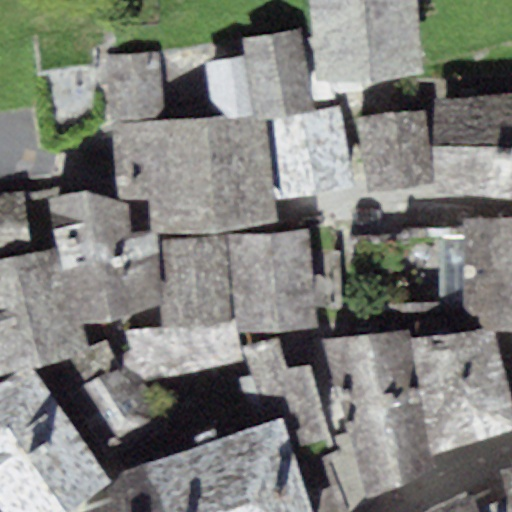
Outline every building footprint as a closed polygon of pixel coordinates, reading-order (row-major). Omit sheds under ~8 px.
[(421,79),(413,0),(308,0),(317,89),(421,79)] [(301,32),(243,40),(247,60),(253,118),(264,117),(277,204),(352,193),(340,108),(313,112),(301,32)] [(102,54),(107,126),(160,124),(157,51),(102,54)] [(203,65),(209,123),(253,118),(247,60),(203,65)] [(511,93),(435,102),(437,194),(511,201),(511,93)] [(429,190),(424,111),(355,117),(366,195),(429,190)] [(160,124),(107,126),(117,201),(148,203),(149,224),(159,234),(280,224),(277,204),(264,117),(253,118),(209,123),(160,124)] [(0,194),(0,261),(59,250),(48,198),(48,187),(0,194)] [(82,325),(163,308),(160,244),(154,235),(131,236),(126,212),(90,198),(48,198),(59,250),(74,326),(82,325)] [(511,219),(462,221),(462,233),(399,231),(399,240),(347,238),(349,313),(462,308),(462,317),(480,316),(480,337),(496,335),(511,333),(511,219)] [(316,327),(307,232),(227,239),(234,324),(235,334),(316,327)] [(234,324),(227,239),(160,244),(163,308),(164,330),(234,324)] [(88,356),(82,325),(74,326),(59,250),(0,261),(0,377),(30,370),(88,356)] [(235,334),(234,324),(164,330),(126,330),(129,354),(120,355),(125,381),(237,367),(235,334)] [(405,330),(325,344),(332,368),(367,501),(435,475),(432,456),(408,341),(405,330)] [(511,370),(511,333),(496,335),(502,372),(511,370)] [(511,413),(502,372),(496,335),(480,337),(408,341),(432,456),(511,435),(511,413)] [(282,339),(243,348),(252,377),(238,380),(253,429),(283,421),(311,511),(340,511),(367,501),(332,368),(287,375),(282,339)] [(165,441),(125,381),(117,369),(69,396),(114,467),(165,441)] [(72,511),(107,481),(30,370),(0,390),(0,511),(72,511)] [(311,511),(283,421),(253,429),(150,462),(166,511),(311,511)] [(166,511),(150,462),(123,475),(107,493),(112,505),(93,511),(166,511)] [(511,511),(511,465),(498,473),(501,486),(508,511),(511,511)] [(470,494),(428,511),(508,511),(501,486),(472,498),(470,494)]
